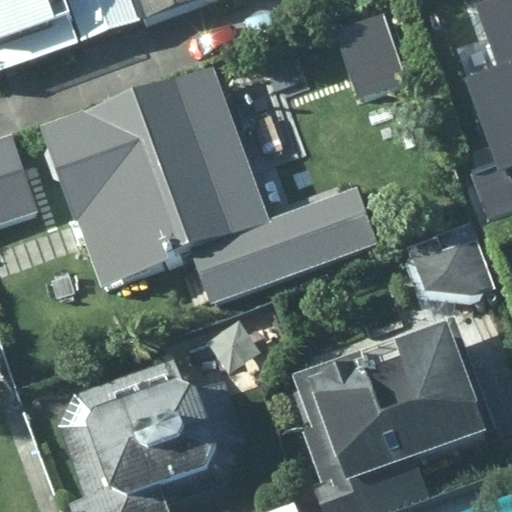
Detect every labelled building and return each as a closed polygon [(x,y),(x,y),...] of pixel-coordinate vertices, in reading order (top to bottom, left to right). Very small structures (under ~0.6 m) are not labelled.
[(0,0),(0,79),(141,30),(130,0),(0,0)] [(130,0),(141,30),(225,0),(130,0)] [(511,0),(473,0),(498,69),(470,80),(501,164),(473,174),(489,219),(511,211),(511,0)] [(390,5),(336,25),(369,109),(422,89),(390,5)] [(103,295),(274,233),(218,77),(45,140),(79,233),(92,229),(104,262),(92,266),(103,295)] [(0,230),(41,218),(16,142),(0,146),(0,230)] [(438,241),(413,251),(432,298),(483,304),(499,297),(477,251),(450,264),(438,241)] [(511,250),(501,254),(511,284),(511,250)] [(317,498),(322,511),(409,511),(432,503),(422,473),(475,455),(473,451),(499,442),(472,363),(443,373),(430,339),(294,385),(336,491),(317,498)] [(251,451),(227,390),(198,398),(188,397),(179,368),(85,399),(63,447),(88,509),(78,511),(182,511),(231,492),(251,451)]
